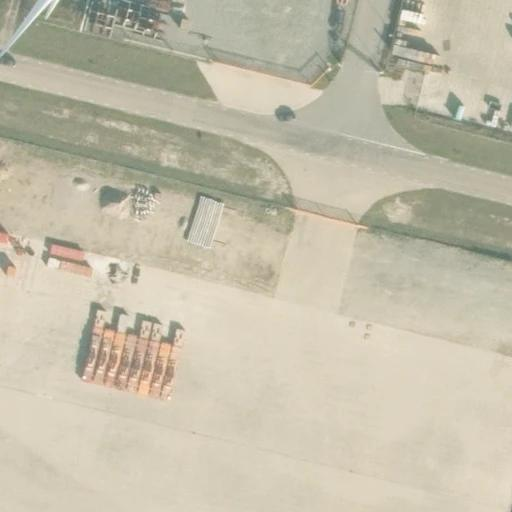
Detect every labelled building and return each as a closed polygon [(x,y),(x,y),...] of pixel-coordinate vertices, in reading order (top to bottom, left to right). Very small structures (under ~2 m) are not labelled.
[(0,231),(65,248),(71,224),(72,225),(74,213),(73,213),(79,189),(0,169),(0,231)] [(144,270),(142,294),(163,296),(164,291),(171,291),(172,279),(167,278),(167,272),(144,270)] [(0,511),(5,511),(45,326),(0,316),(0,511)] [(81,331),(44,511),(123,511),(135,455),(140,456),(162,347),(81,331)] [(305,451),(293,511),(396,511),(405,473),(409,473),(413,452),(416,452),(433,368),(332,348),(311,452),(305,451)] [(196,360),(165,511),(220,511),(235,437),(241,438),(254,371),(196,360)] [(511,511),(511,391),(478,385),(453,511),(511,511)]
